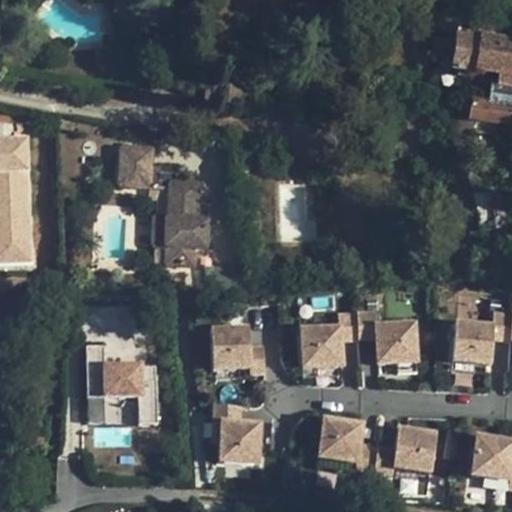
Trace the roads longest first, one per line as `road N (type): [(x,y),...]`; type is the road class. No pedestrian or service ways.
road 1 (residential): [(296,128),(151,118),(0,93)]
road 2 (residential): [(275,400),(511,407)]
road 3 (residential): [(330,511),(171,500),(97,511)]
